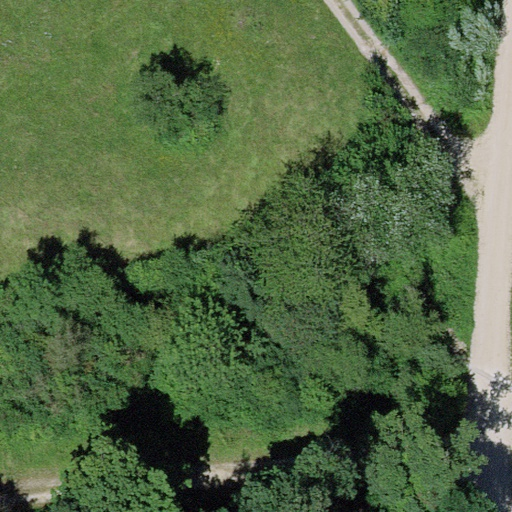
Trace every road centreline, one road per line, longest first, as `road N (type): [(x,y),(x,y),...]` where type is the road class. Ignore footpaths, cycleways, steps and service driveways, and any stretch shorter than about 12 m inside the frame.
road 1 (track): [(0,501),(493,451)]
road 2 (track): [(511,100),(493,451),(499,511)]
road 3 (track): [(339,0),(413,109),(507,180)]
